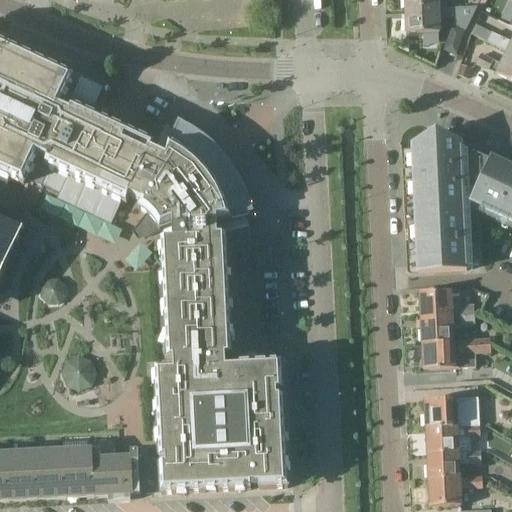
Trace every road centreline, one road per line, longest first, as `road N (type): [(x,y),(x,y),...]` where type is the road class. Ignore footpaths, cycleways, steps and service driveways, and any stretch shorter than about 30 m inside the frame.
road 1 (unclassified): [(332,511),(308,74)]
road 2 (residential): [(393,511),(371,78)]
road 3 (residential): [(308,74),(148,60),(0,3)]
road 4 (unknown): [(148,60),(172,111),(237,167),(266,189),(315,192)]
road 5 (residential): [(511,128),(371,78)]
